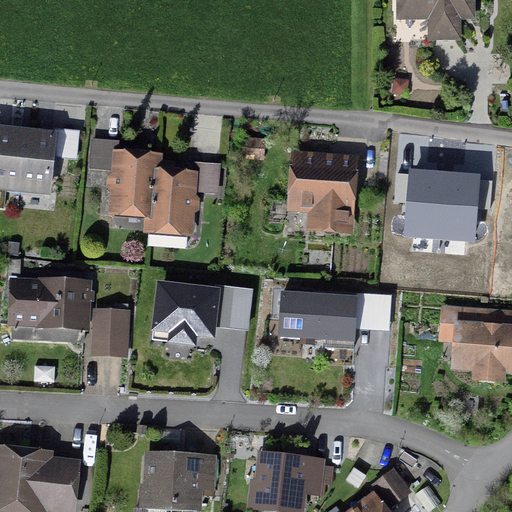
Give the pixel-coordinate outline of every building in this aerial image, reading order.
[(429,13),(429,41),(455,40),(455,0),(462,0),(462,2),(470,2),(469,0),(397,0),(398,13),(429,13)] [(49,159),(51,139),(30,137),(23,136),(15,135),(0,133),(0,209),(2,210),(3,195),(17,196),(31,197),(32,192),(46,194),(48,173),(53,174),(54,160),(49,159)] [(113,196),(112,213),(148,216),(147,231),(186,234),(187,217),(193,211),(194,202),(188,196),(190,180),(166,177),(153,176),(155,161),(140,160),(116,158),(115,175),(108,181),(108,189),(113,196)] [(345,232),(351,164),(295,160),(291,208),(319,211),(318,229),(345,232)] [(458,219),(456,212),(395,230),(407,272),(429,266),(433,279),(451,273),(445,255),(488,242),(493,261),(510,256),(495,208),(458,219)] [(84,287),(42,285),(35,285),(13,283),(10,340),(39,341),(82,343),(84,297),(84,287)] [(214,291),(154,285),(148,338),(208,345),(214,291)] [(361,305),(283,300),(281,341),(358,346),(361,305)] [(125,355),(127,315),(96,314),(94,354),(125,355)] [(511,331),(458,328),(455,367),(473,368),(472,382),(500,384),(501,370),(511,371),(511,331)] [(45,463),(45,459),(0,454),(0,505),(61,511),(69,511),(75,466),(45,463)] [(303,466),(303,462),(260,457),(257,484),(253,484),(250,509),(251,509),(253,485),(267,486),(265,507),(296,511),(298,494),(317,497),(320,468),(303,466)] [(152,490),(151,505),(151,506),(195,508),(196,490),(211,491),(212,461),(172,459),(172,464),(147,463),(145,489),(152,490)] [(405,495),(390,475),(374,487),(389,507),(405,495)] [(382,511),(373,499),(359,510),(359,509),(354,511),(382,511)]
